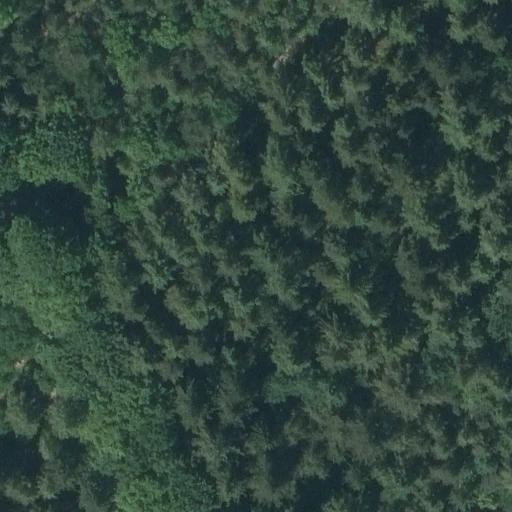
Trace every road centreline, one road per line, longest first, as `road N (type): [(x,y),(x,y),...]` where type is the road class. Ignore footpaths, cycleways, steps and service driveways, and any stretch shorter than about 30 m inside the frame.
road 1 (track): [(68,302),(195,511)]
road 2 (track): [(0,184),(68,302)]
